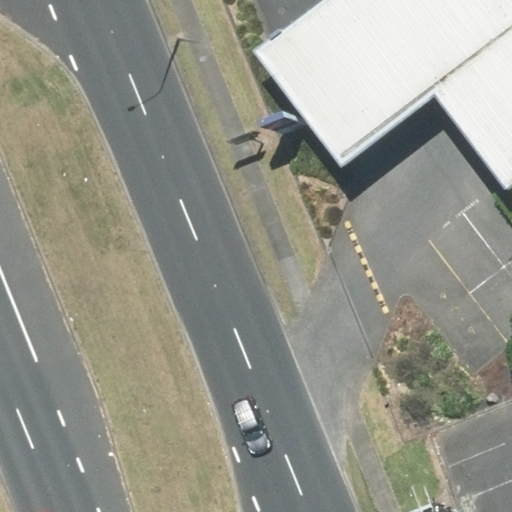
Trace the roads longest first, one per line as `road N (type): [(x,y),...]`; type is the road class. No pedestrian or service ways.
road 1 (primary): [(107,0),(317,511)]
road 2 (primary): [(82,511),(0,310)]
